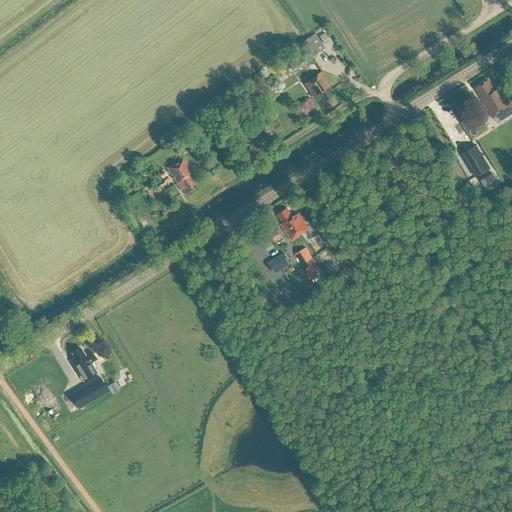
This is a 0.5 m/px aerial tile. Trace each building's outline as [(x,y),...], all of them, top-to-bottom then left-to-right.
[(324,47),(315,33),(300,42),(306,53),(290,65),(294,71),(298,69),(297,68),(306,61),(306,60),(309,58),(308,58),(324,47)] [(304,83),(312,95),(314,94),(318,101),(322,98),(324,101),(332,96),(329,92),(331,90),(319,73),(304,83)] [(474,88),(481,98),(483,102),(493,118),(511,105),(511,104),(500,86),(494,90),(488,80),(474,88)] [(256,111),(259,118),(270,113),(267,105),(256,111)] [(188,147),(194,143),(187,133),(182,137),(188,147)] [(475,177),(491,167),(477,145),(462,154),(475,177)] [(187,189),(194,185),(189,175),(193,172),(184,156),(167,166),(181,190),(186,187),(187,189)] [(489,172),(481,177),(484,182),(492,177),(489,172)] [(291,240),(309,229),(298,213),(293,217),(287,208),(278,214),(284,223),(281,224),(291,240)] [(281,237),(277,230),(270,234),(274,241),(281,237)] [(317,266),(306,247),(295,253),(306,272),(307,272),(310,277),(320,271),(317,266)] [(277,272),(293,261),(286,250),(269,261),(277,272)] [(72,353),(77,360),(72,362),(83,380),(96,372),(91,363),(97,359),(92,351),(84,355),(80,348),(72,353)] [(119,356),(125,371),(129,370),(124,355),(119,356)] [(70,394),(78,407),(107,390),(99,377),(70,394)]
